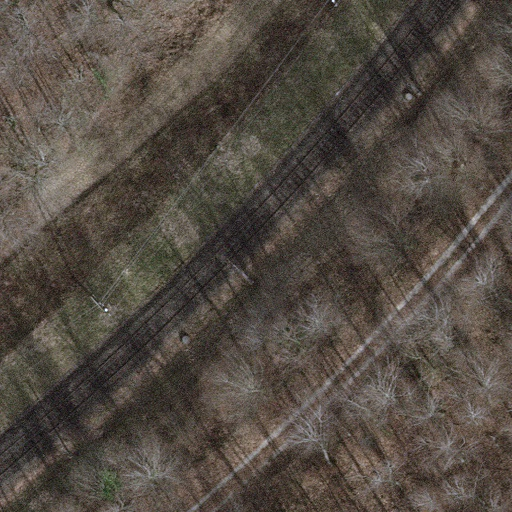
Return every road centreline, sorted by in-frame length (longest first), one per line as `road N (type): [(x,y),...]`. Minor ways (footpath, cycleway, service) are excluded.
road 1 (track): [(511,137),(185,511)]
road 2 (track): [(0,266),(155,134),(267,0)]
